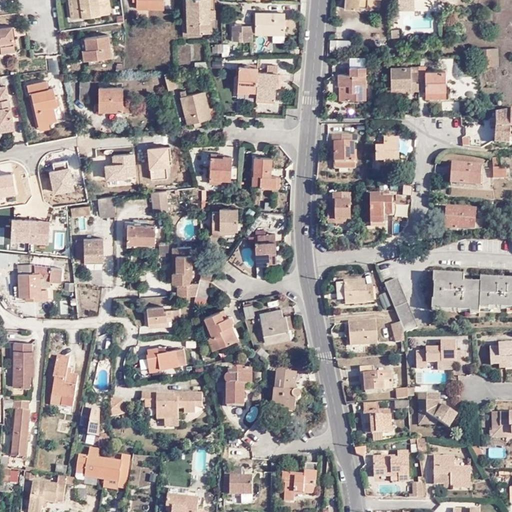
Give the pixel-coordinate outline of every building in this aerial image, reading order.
[(71,0),(74,18),(110,13),(107,0),(71,0)] [(137,0),(137,2),(137,9),(165,9),(164,0),(137,0)] [(209,19),(208,0),(186,0),(187,29),(210,29),(210,20),(209,19)] [(343,0),(343,8),(358,9),(358,6),(358,0),(343,0)] [(398,0),(399,10),(416,9),(415,0),(442,0),(446,2),(447,0),(398,0)] [(284,12),(254,12),(254,25),(233,26),(233,41),(254,41),(254,32),(284,33),(284,12)] [(0,25),(0,44),(1,51),(15,49),(12,32),(15,32),(14,24),(0,25)] [(392,30),(393,38),(400,37),(400,29),(392,30)] [(109,33),(86,36),(87,47),(84,48),(85,58),(89,57),(102,56),(112,54),(109,33)] [(331,52),(352,52),(352,40),(331,40),(331,52)] [(222,50),(222,41),(214,42),(214,44),(211,44),(211,50),(222,50)] [(196,46),(195,59),(205,59),(205,46),(196,46)] [(498,67),(497,49),(481,50),(482,68),(498,67)] [(268,72),(256,72),(255,90),(255,94),(255,99),(273,99),(274,87),(276,87),(277,73),(279,73),(279,65),(268,64),(268,72)] [(423,65),(415,66),(416,80),(423,80),(423,90),(444,90),(444,71),(423,71),(423,65)] [(256,72),(256,67),(237,66),(236,93),(243,94),(244,90),(255,90),(256,72)] [(337,73),(337,85),(345,85),(345,98),(365,98),(365,66),(349,66),(349,73),(337,73)] [(416,80),(415,66),(388,66),(388,85),(401,85),(407,85),(408,89),(416,88),(416,85),(416,80)] [(177,88),(173,71),(164,73),(168,90),(177,88)] [(32,91),(38,123),(48,120),(57,118),(54,104),(60,103),(58,94),(56,94),(52,95),(50,87),(49,87),(47,79),(27,83),(29,92),(32,91)] [(90,100),(90,80),(79,80),(79,100),(90,100)] [(345,85),(337,85),(337,98),(345,98),(345,85)] [(13,127),(8,100),(3,100),(1,86),(0,86),(0,126),(5,126),(5,128),(13,127)] [(123,110),(122,87),(99,87),(98,109),(123,110)] [(210,118),(204,91),(188,94),(186,90),(181,91),(188,123),(210,118)] [(496,142),(510,142),(510,138),(510,112),(496,115),(498,127),(496,127),(496,142)] [(48,120),(38,123),(40,128),(50,127),(48,120)] [(329,144),(332,144),(334,144),(334,154),(334,163),(335,163),(351,163),(351,153),(354,153),(354,143),(351,143),(351,136),(329,136),(329,144)] [(384,163),(384,165),(399,165),(398,138),(384,138),(384,148),(376,148),(376,163),(384,163)] [(135,176),(133,153),(113,155),(115,178),(135,176)] [(230,156),(221,155),(221,157),(208,157),(207,182),(220,183),(220,179),(228,179),(230,156)] [(252,159),(252,172),(253,172),(254,177),(249,177),(249,186),(257,187),(257,188),(276,189),(277,179),(268,178),(269,159),(252,159)] [(452,165),(451,177),(457,177),(457,185),(481,186),(482,165),(452,165)] [(493,169),(494,179),(506,178),(507,168),(498,169),(493,169)] [(149,182),(149,175),(141,175),(141,183),(149,182)] [(166,190),(151,191),(152,211),(164,210),(167,210),(166,190)] [(44,206),(43,194),(3,195),(4,208),(13,208),(13,209),(27,208),(26,207),(44,206)] [(349,225),(349,197),(331,196),(331,214),(326,214),(326,225),(349,225)] [(376,200),(376,196),(367,196),(367,225),(381,225),(381,218),(390,217),(389,200),(376,200)] [(115,212),(114,200),(95,202),(97,213),(115,212)] [(91,215),(90,206),(71,208),(72,217),(91,215)] [(208,234),(216,234),(216,232),(230,232),(233,232),(234,210),(217,210),(217,212),(209,212),(208,234)] [(447,210),(447,222),(451,222),(450,231),(460,232),(461,230),(478,230),(478,210),(447,210)] [(145,224),(145,219),(133,219),(132,224),(126,224),(125,243),(153,244),(154,224),(145,224)] [(83,241),(83,257),(83,260),(102,260),(102,237),(82,237),(83,241)] [(274,264),(274,237),(256,237),(256,244),(254,244),(254,266),(267,266),(267,264),(274,264)] [(196,295),(197,290),(198,282),(186,282),(190,270),(190,261),(193,261),(193,256),(190,255),(190,245),(174,245),(175,270),(171,270),(171,282),(177,282),(176,295),(196,295)] [(0,264),(7,265),(7,260),(8,252),(0,251),(0,264)] [(8,252),(7,260),(18,261),(18,253),(8,252)] [(52,256),(35,255),(36,265),(51,266),(52,256)] [(51,266),(36,265),(36,266),(31,266),(31,264),(19,264),(20,285),(16,286),(16,297),(20,297),(27,297),(32,297),(32,300),(50,299),(50,289),(46,289),(47,285),(54,285),(54,280),(63,280),(64,267),(51,266)] [(198,280),(208,283),(209,275),(199,273),(198,280)] [(511,278),(499,278),(499,280),(481,279),(481,284),(464,284),(464,277),(433,276),(433,286),(434,286),(434,302),(432,302),(432,312),(479,314),(480,308),(511,310),(511,278)] [(208,292),(209,283),(208,283),(198,280),(198,282),(197,290),(208,292)] [(401,324),(405,334),(418,329),(398,282),(384,287),(387,293),(395,313),(401,324)] [(365,289),(364,283),(343,284),(344,305),(373,304),(372,288),(365,289)] [(206,299),(208,292),(197,290),(196,295),(196,298),(206,299)] [(245,316),(255,315),(253,302),(243,304),(245,316)] [(149,323),(159,322),(159,317),(172,317),(180,316),(179,307),(164,308),(164,303),(147,304),(149,323)] [(284,328),(281,314),(280,310),(264,314),(265,321),(260,322),(265,344),(289,338),(287,327),(284,328)] [(205,319),(209,330),(213,340),(216,339),(220,349),(236,343),(230,328),(233,326),(229,318),(226,319),(223,312),(205,319)] [(379,345),(377,324),(349,326),(350,348),(379,345)] [(405,343),(405,334),(401,324),(391,327),(396,344),(401,343),(405,343)] [(213,340),(209,330),(207,331),(215,352),(220,349),(216,339),(213,340)] [(29,385),(30,375),(30,370),(33,370),(34,350),(32,350),(32,341),(14,341),(13,384),(29,385)] [(183,361),(181,345),(156,348),(156,343),(146,345),(146,350),(144,350),(147,367),(156,366),(156,364),(183,361)] [(427,364),(437,364),(455,364),(455,366),(464,366),(464,353),(456,353),(456,344),(441,344),(441,350),(426,350),(426,353),(416,353),(416,368),(427,368),(427,364)] [(511,345),(497,346),(497,349),(488,349),(489,365),(500,365),(500,363),(500,359),(504,359),(504,363),(511,362),(511,345)] [(57,353),(56,360),(68,362),(70,355),(57,353)] [(68,362),(56,360),(53,376),(55,376),(52,393),(75,397),(78,375),(70,374),(71,371),(67,370),(68,368),(68,362)] [(364,377),(366,393),(366,395),(393,392),(391,374),(374,376),(373,368),(360,370),(360,377),(364,377)] [(251,388),(250,373),(228,374),(228,380),(226,380),(224,382),(224,385),(227,389),(228,410),(244,410),(244,389),(251,388)] [(282,409),(294,411),(296,402),(298,401),(300,400),(300,396),(298,394),(294,394),(296,376),(277,374),(276,392),(273,392),(271,411),(282,412),(282,409)] [(405,399),(405,390),(396,390),(396,400),(405,399)] [(202,392),(179,393),(179,398),(173,398),(173,394),(157,395),(157,392),(142,392),(142,401),(145,401),(158,400),(158,407),(158,420),(166,419),(180,419),(179,408),(185,407),(185,412),(196,412),(196,406),(196,402),(202,402),(202,392)] [(426,416),(437,423),(448,429),(457,416),(444,408),(442,407),(441,409),(439,407),(438,403),(439,395),(418,395),(418,404),(420,404),(420,412),(426,412),(426,416)] [(121,399),(110,400),(109,416),(124,412),(121,399)] [(28,401),(14,401),(13,411),(16,411),(13,455),(27,457),(30,410),(28,410),(28,401)] [(108,448),(108,444),(109,434),(99,434),(100,410),(83,408),(79,425),(89,426),(88,434),(96,435),(96,447),(99,447),(108,448)] [(374,415),(374,410),(359,411),(358,411),(359,424),(366,423),(366,433),(386,431),(385,414),(374,415)] [(435,425),(437,423),(426,416),(426,412),(420,412),(418,412),(419,425),(435,425)] [(511,413),(500,414),(499,427),(510,427),(511,435),(511,413)] [(499,427),(500,414),(492,415),(493,432),(493,438),(511,438),(511,435),(510,427),(499,427)] [(426,453),(425,441),(415,439),(416,443),(416,445),(417,453),(417,454),(426,453)] [(98,456),(99,447),(96,447),(89,445),(88,454),(98,456)] [(356,455),(364,458),(366,447),(355,448),(356,455)] [(242,461),(242,448),(229,448),(229,461),(242,461)] [(485,458),(480,449),(473,448),(480,461),(485,458)] [(121,460),(98,456),(88,454),(79,452),(76,470),(85,471),(84,474),(97,476),(103,477),(118,480),(121,462),(121,460)] [(399,474),(399,482),(409,481),(409,452),(398,452),(398,456),(398,459),(391,459),(391,457),(374,457),(374,477),(393,476),(393,474),(399,474)] [(3,456),(2,466),(9,467),(10,458),(3,456)] [(433,484),(443,484),(450,484),(450,489),(470,488),(470,469),(454,468),(454,457),(433,457),(433,484)] [(118,480),(117,486),(124,487),(129,463),(121,462),(118,480)] [(305,464),(304,476),(303,479),(295,479),(295,476),(282,475),(281,484),(284,484),(284,492),(293,493),(306,494),(311,494),(312,488),(315,488),(318,465),(305,464)] [(18,483),(19,470),(5,469),(4,482),(18,483)] [(225,477),(239,477),(239,469),(225,471),(225,477)] [(118,480),(103,477),(102,485),(116,488),(117,486),(118,480)] [(253,477),(239,477),(225,477),(225,494),(253,494),(253,477)] [(56,499),(62,500),(66,485),(32,480),(28,511),(36,511),(40,511),(42,504),(42,500),(46,500),(55,502),(56,499)] [(205,511),(206,511),(196,509),(197,497),(165,494),(164,506),(172,506),(172,511),(171,511),(205,511)]
